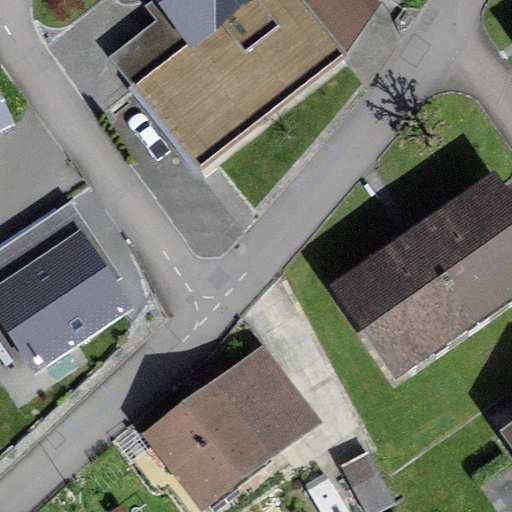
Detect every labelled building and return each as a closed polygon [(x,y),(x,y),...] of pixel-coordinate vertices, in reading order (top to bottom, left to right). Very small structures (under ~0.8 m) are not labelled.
[(249,0),(155,0),(191,46),(249,0)] [(219,81),(163,124),(197,168),(340,57),(295,0),(249,0),(191,46),(219,81)] [(342,295),(396,374),(511,293),(511,220),(492,191),(429,235),(427,232),(342,295)] [(79,242),(0,295),(0,319),(34,371),(125,311),(79,242)] [(157,441),(203,503),(309,423),(265,364),(236,386),(239,396),(229,405),(220,393),(157,441)] [(341,469),(364,511),(380,511),(394,505),(367,455),(341,469)]
